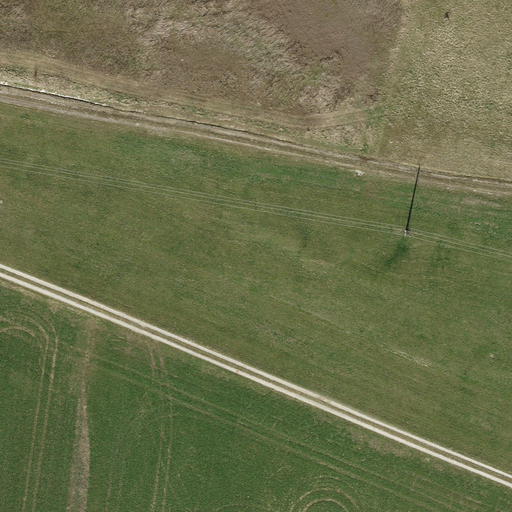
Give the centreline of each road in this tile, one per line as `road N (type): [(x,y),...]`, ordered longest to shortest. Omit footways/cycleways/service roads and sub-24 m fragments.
road 1 (track): [(0,269),(511,479)]
road 2 (track): [(511,190),(0,94)]
